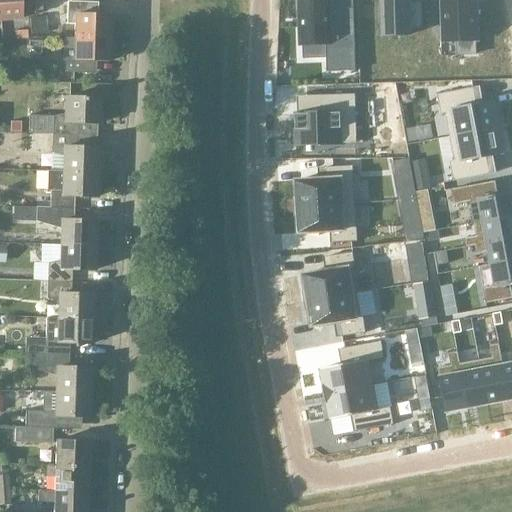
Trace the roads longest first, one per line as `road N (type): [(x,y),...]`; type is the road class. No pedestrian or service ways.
road 1 (residential): [(511,446),(300,485),(259,231),(260,0)]
road 2 (residential): [(131,511),(148,0)]
